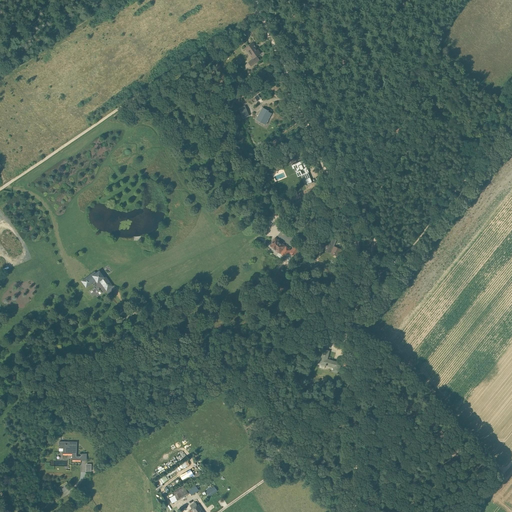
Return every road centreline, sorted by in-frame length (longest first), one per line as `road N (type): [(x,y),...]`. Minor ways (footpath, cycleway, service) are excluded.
road 1 (track): [(0,188),(259,13)]
road 2 (track): [(356,299),(350,223),(259,13)]
road 3 (track): [(503,472),(356,323)]
road 4 (track): [(354,511),(356,330)]
road 5 (unknown): [(355,415),(218,511)]
